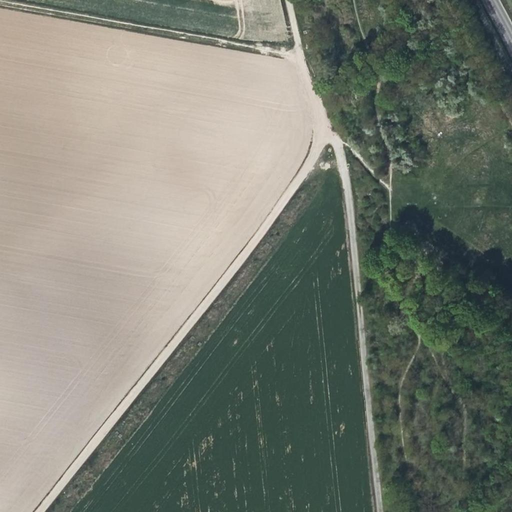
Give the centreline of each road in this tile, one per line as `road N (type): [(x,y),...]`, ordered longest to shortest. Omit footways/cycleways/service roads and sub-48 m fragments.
road 1 (unclassified): [(380,511),(349,199),(289,0)]
road 2 (track): [(330,131),(300,183),(42,511)]
road 3 (track): [(2,0),(302,53)]
